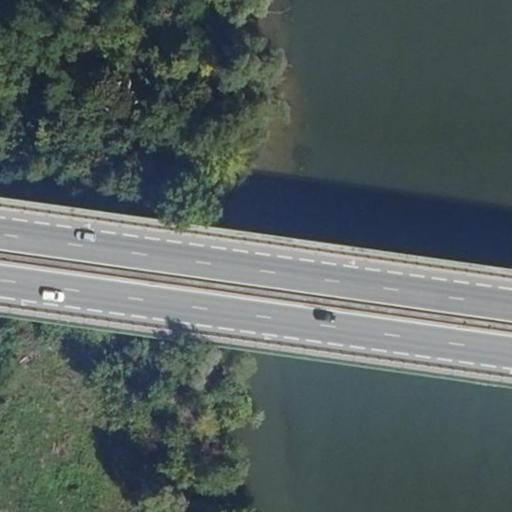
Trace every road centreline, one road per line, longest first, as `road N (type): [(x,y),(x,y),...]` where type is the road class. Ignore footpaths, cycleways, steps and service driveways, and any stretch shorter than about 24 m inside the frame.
road 1 (primary): [(0,276),(511,349)]
road 2 (primary): [(511,303),(0,230)]
